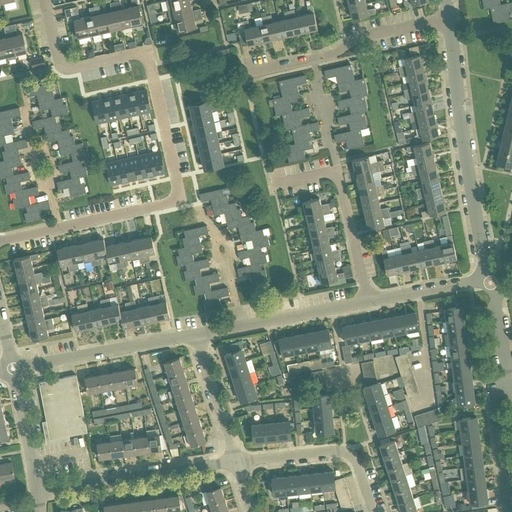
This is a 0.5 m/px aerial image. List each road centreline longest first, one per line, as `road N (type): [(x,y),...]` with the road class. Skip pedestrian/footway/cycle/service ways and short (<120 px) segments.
road 1 (residential): [(0,241),(182,197),(149,57),(62,65),(44,0)]
road 2 (residential): [(489,282),(449,18)]
road 3 (residential): [(244,75),(449,18)]
road 4 (residential): [(36,490),(237,461)]
road 5 (residential): [(368,300),(337,170),(272,184)]
road 6 (residential): [(12,369),(197,335)]
road 7 (residential): [(197,335),(368,300)]
road 8 (residential): [(237,461),(342,452),(355,462),(371,511)]
road 9 (residential): [(507,511),(492,395),(507,375)]
road 10 (residential): [(237,461),(197,335)]
road 11 (residential): [(36,490),(12,369)]
road 12 (residential): [(368,300),(489,282)]
